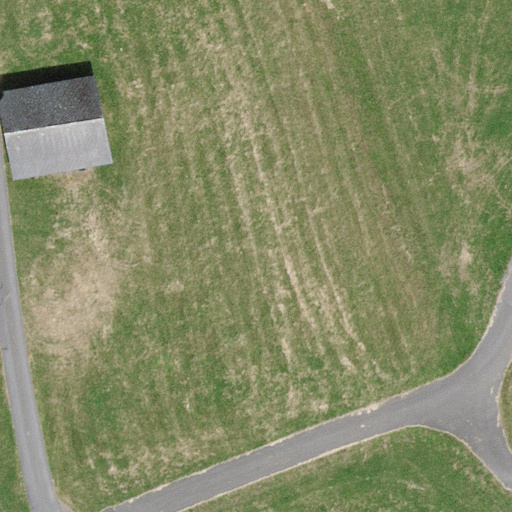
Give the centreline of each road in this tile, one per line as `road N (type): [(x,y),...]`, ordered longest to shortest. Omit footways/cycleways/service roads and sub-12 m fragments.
road 1 (track): [(142,511),(458,393),(502,337),(511,310)]
road 2 (residential): [(46,511),(28,443),(0,236)]
